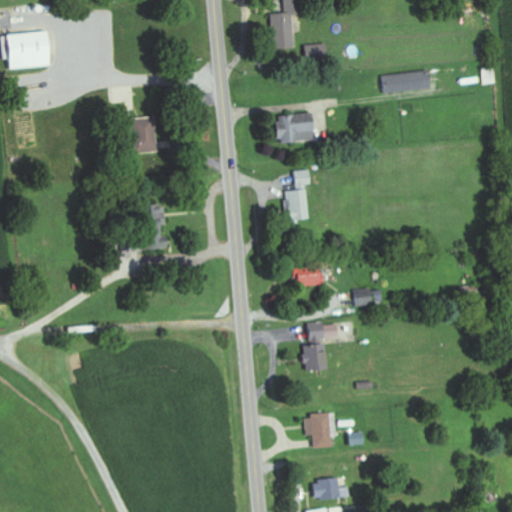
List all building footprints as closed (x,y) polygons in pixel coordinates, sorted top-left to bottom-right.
[(268,14),(270,49),(293,48),(289,0),(287,0),(280,1),(281,13),(268,14)] [(4,69),(47,67),(45,32),(2,34),(4,69)] [(429,88),(427,71),(382,76),(383,93),(429,88)] [(273,143),(312,141),(310,114),(271,116),(273,143)] [(126,119),(130,154),(154,152),(151,117),(126,119)] [(307,219),(305,185),(309,184),(309,170),(292,171),(293,190),(284,191),(286,221),(307,219)] [(145,249),(166,248),(165,234),(163,234),(161,205),(136,206),(137,215),(143,215),(145,249)] [(317,286),(316,265),(300,266),(301,275),(295,275),(295,287),(317,286)] [(381,290),(354,290),(355,306),(382,306),(381,290)] [(307,325),(307,340),(338,339),(337,323),(307,325)] [(301,345),(302,371),(324,370),(323,345),(301,345)] [(334,414),(304,415),(305,435),(311,435),(311,448),(330,447),(329,437),(334,437),(334,414)] [(347,445),(362,445),(361,433),(346,433),(347,445)] [(348,497),(347,487),(338,488),(337,479),(310,482),(313,501),(348,497)]
